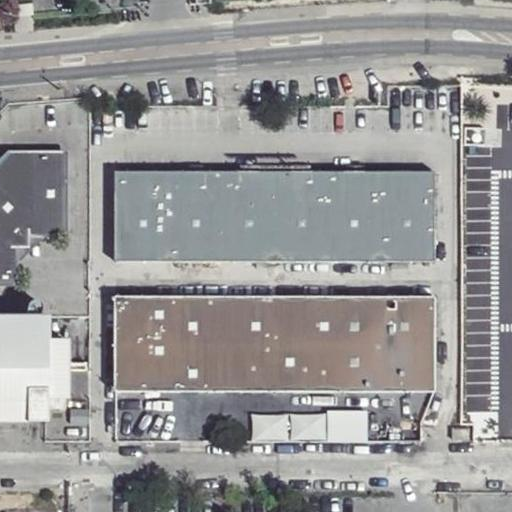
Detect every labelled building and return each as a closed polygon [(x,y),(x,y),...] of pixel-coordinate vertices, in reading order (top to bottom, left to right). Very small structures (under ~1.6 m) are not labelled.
[(85,124),(85,103),(15,103),(15,124),(85,124)] [(65,155),(8,155),(0,162),(0,285),(15,285),(15,267),(15,250),(29,249),(29,235),(47,235),(65,235),(65,155)] [(116,173),(116,263),(436,263),(435,174),(116,173)] [(29,249),(15,250),(15,267),(47,235),(29,235),(29,249)] [(116,298),(116,393),(436,393),(436,298),(116,298)] [(40,316),(0,315),(0,420),(39,421),(40,396),(59,397),(59,339),(40,339),(40,316)] [(369,440),(367,406),(326,409),(328,442),(369,440)]
